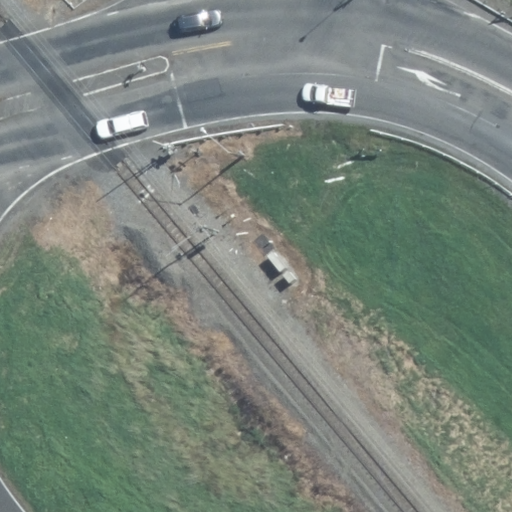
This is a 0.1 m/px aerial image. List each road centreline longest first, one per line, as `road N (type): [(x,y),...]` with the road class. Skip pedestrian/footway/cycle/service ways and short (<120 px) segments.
road 1 (secondary): [(302,40),(187,53),(0,111)]
road 2 (secondary): [(511,95),(424,54),(364,41),(302,40)]
